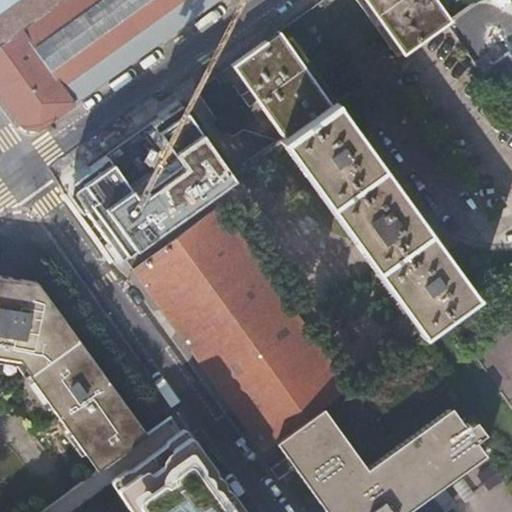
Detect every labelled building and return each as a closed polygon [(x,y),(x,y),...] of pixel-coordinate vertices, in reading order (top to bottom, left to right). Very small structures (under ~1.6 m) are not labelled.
[(0,0),(0,41),(57,0),(0,0)] [(57,0),(0,41),(0,94),(22,126),(36,127),(214,0),(57,0)] [(365,0),(402,52),(444,22),(449,19),(436,0),(365,0)] [(255,101),(282,138),(329,105),(277,29),(228,63),(247,89),(253,98),(255,101)] [(491,60),(479,69),(511,114),(511,58),(506,50),(491,60)] [(247,107),(255,101),(253,98),(247,89),(238,95),(247,107)] [(68,191),(115,257),(140,239),(111,198),(121,191),(116,184),(120,182),(154,229),(229,176),(176,101),(71,176),(68,191)] [(279,140),(420,332),(473,293),(334,101),(329,105),(282,138),(279,140)] [(111,198),(140,239),(154,229),(120,182),(116,184),(121,191),(111,198)] [(131,268),(260,449),(276,437),(302,419),(325,402),(347,385),(216,206),(131,268)] [(0,276),(0,355),(17,358),(27,372),(25,374),(94,469),(145,432),(36,282),(0,276)] [(403,511),(402,509),(397,502),(368,463),(325,402),(302,419),(276,437),(285,449),(288,453),(290,455),(296,464),(330,511),(403,511)] [(476,434),(483,429),(474,415),(467,420),(453,402),(368,463),(397,502),(402,509),(486,449),(476,434)] [(237,511),(185,440),(181,439),(127,479),(151,511),(237,511)] [(290,455),(288,453),(272,464),(280,476),(296,464),(290,455)]
